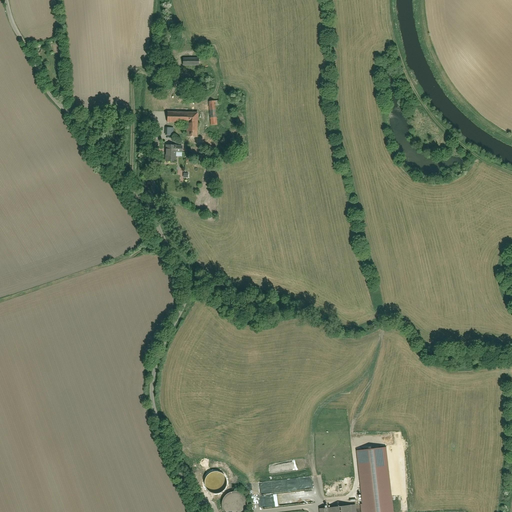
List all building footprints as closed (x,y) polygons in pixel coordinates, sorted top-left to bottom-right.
[(182,58),(182,67),(198,66),(198,58),(182,58)] [(215,102),(207,102),(208,124),(216,124),(215,102)] [(185,137),(194,137),(195,114),(167,113),(167,123),(185,124),(185,137)] [(181,150),(176,150),(176,145),(164,145),(165,165),(176,165),(176,158),(181,158),(181,150)] [(395,511),(388,446),(357,450),(363,511),(395,511)] [(272,495),(262,495),(263,505),(272,505),(272,495)]
